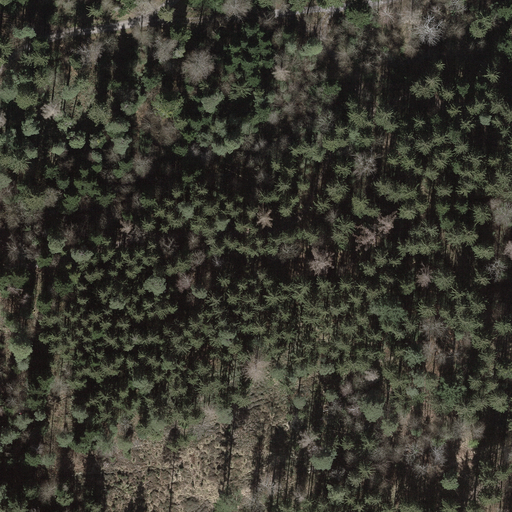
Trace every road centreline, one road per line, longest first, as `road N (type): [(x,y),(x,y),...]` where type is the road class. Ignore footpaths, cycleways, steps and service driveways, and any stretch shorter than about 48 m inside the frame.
road 1 (track): [(511,349),(330,38),(296,13)]
road 2 (track): [(134,24),(390,0)]
road 3 (track): [(0,68),(53,34),(134,24),(176,0)]
